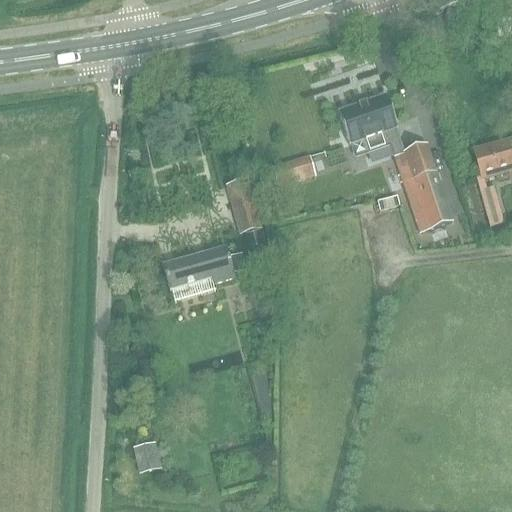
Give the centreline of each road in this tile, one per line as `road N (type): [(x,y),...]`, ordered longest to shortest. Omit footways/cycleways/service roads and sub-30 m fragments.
road 1 (unclassified): [(99,511),(115,81),(124,42)]
road 2 (secondary): [(124,42),(301,0)]
road 3 (tertiary): [(511,60),(381,13),(368,0)]
road 4 (secondary): [(0,60),(124,42)]
